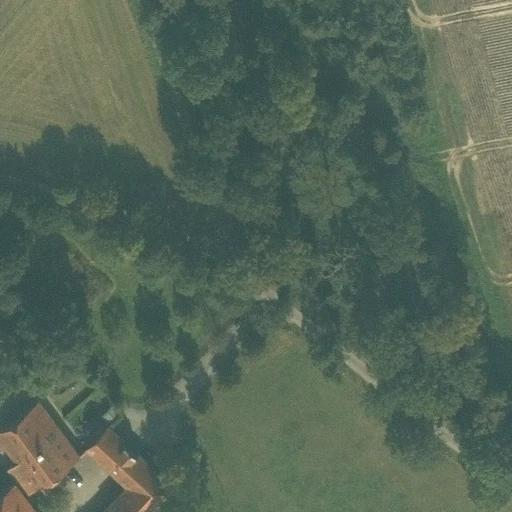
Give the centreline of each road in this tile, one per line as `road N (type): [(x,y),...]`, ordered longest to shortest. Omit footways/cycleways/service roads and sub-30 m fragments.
road 1 (unclassified): [(511,473),(438,432),(219,256),(86,197),(0,176)]
road 2 (track): [(219,256),(143,0)]
